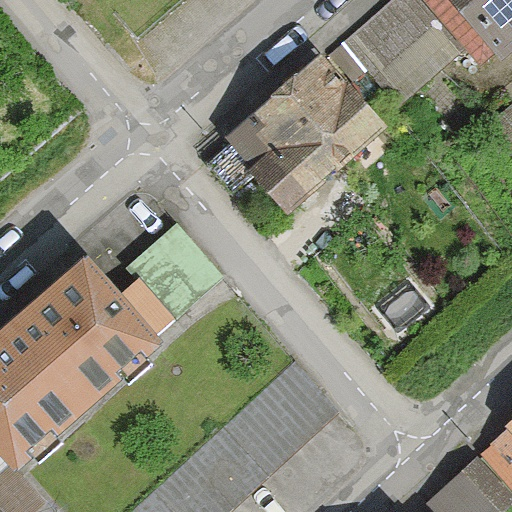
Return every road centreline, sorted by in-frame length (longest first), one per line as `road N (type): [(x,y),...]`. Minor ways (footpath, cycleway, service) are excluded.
road 1 (residential): [(0,271),(306,0)]
road 2 (residential): [(355,511),(511,364)]
